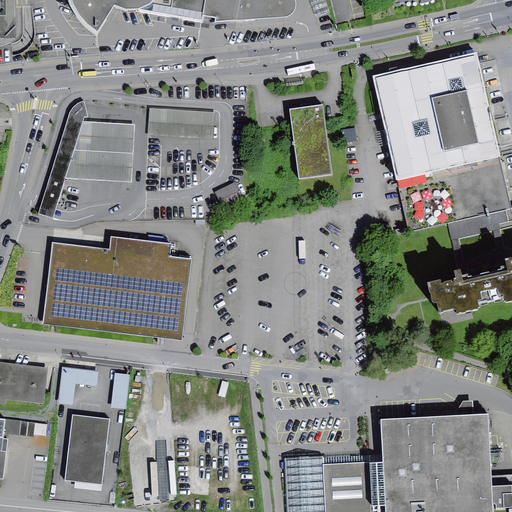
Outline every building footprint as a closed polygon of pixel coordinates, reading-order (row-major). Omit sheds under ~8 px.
[(15,0),(0,0),(0,38),(16,38),(15,0)] [(73,0),(77,8),(89,25),(99,33),(115,7),(127,12),(137,12),(174,18),(202,22),(204,17),(216,19),(215,24),(289,17),(293,15),(295,9),(295,0),(73,0)] [(325,0),(309,0),(316,17),(330,12),(325,0)] [(482,56),(379,80),(390,130),(392,136),(393,143),(403,183),(506,160),(482,56)] [(90,119),(86,104),(81,106),(74,111),(41,217),(57,221),(69,182),(135,184),(137,128),(85,125),(86,120),(90,119)] [(323,106),(289,111),(299,181),(333,176),(323,106)] [(215,113),(150,109),(149,136),(213,140),(215,113)] [(356,130),(343,131),(344,143),(357,142),(356,130)] [(392,136),(390,130),(378,132),(380,145),(393,143),(392,136)] [(235,183),(215,193),(224,210),(243,201),(235,183)] [(328,224),(325,229),(336,235),(339,230),(328,224)] [(110,250),(53,244),(51,262),(43,326),(162,340),(182,343),(190,280),(192,261),(171,258),(172,245),(112,238),(110,250)] [(511,277),(486,283),(491,304),(501,302),(503,309),(511,306),(511,270),(511,263),(508,264),(511,277)] [(441,280),(426,284),(430,299),(432,308),(438,307),(440,318),(456,314),(457,320),(481,314),(479,307),(491,304),(486,283),(464,288),(461,275),(456,276),(458,284),(443,287),(441,280)] [(304,348),(294,354),(297,359),(307,353),(304,348)] [(48,369),(0,363),(0,404),(5,405),(6,400),(44,404),(48,369)] [(63,368),(58,404),(73,406),(76,384),(97,387),(99,373),(63,368)] [(129,375),(115,373),(111,408),(126,409),(129,375)] [(377,463),(323,466),(324,511),(511,511),(511,487),(494,488),(493,476),(490,415),(381,421),(383,455),(383,463),(377,463)] [(110,420),(73,416),(65,481),(75,483),(102,486),(110,420)] [(20,435),(22,421),(5,419),(5,421),(3,433),(20,435)] [(5,421),(0,420),(0,479),(4,480),(8,439),(3,439),(3,433),(5,421)] [(35,423),(22,421),(20,435),(34,436),(35,423)] [(383,455),(322,458),(323,466),(383,463),(383,455)] [(324,511),(323,466),(322,458),(322,457),(285,459),(288,511),(324,511)] [(511,475),(493,476),(494,488),(511,487),(511,475)] [(102,486),(75,483),(74,489),(101,492),(102,486)]
